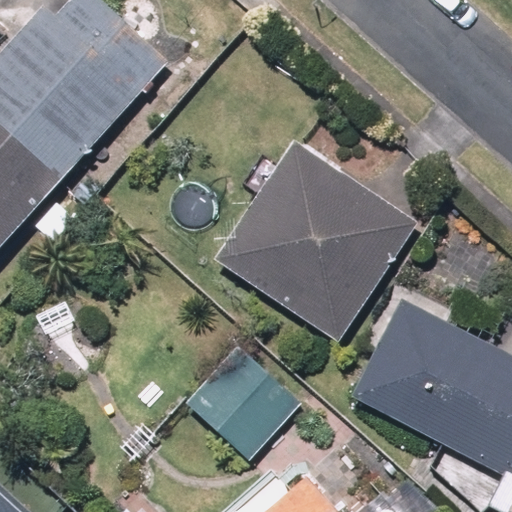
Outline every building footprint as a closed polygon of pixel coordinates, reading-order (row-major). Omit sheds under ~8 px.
[(65,0),(61,0),(0,70),(0,260),(189,62),(122,0),(84,0),(76,9),(65,0)] [(429,224),(309,138),(227,252),(348,338),(429,224)] [(511,511),(511,349),(414,298),(361,397),(506,475),(492,508),(504,511),(511,511)] [(312,401),(245,339),(192,396),(260,458),(312,401)] [(376,511),(353,511),(319,476),(280,511),(454,511),(418,473),(376,511)] [(0,511),(28,511),(31,508),(0,480),(0,511)]
